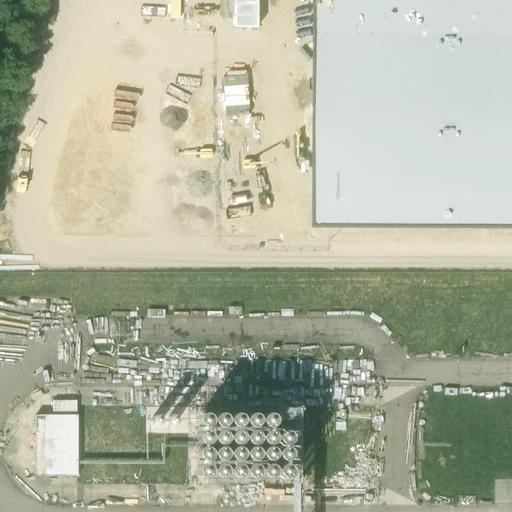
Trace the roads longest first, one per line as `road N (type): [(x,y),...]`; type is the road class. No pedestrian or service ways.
road 1 (unknown): [(74,338),(351,334),(380,345),(398,379)]
road 2 (unknown): [(398,379),(81,377)]
road 3 (unknown): [(398,379),(398,511)]
